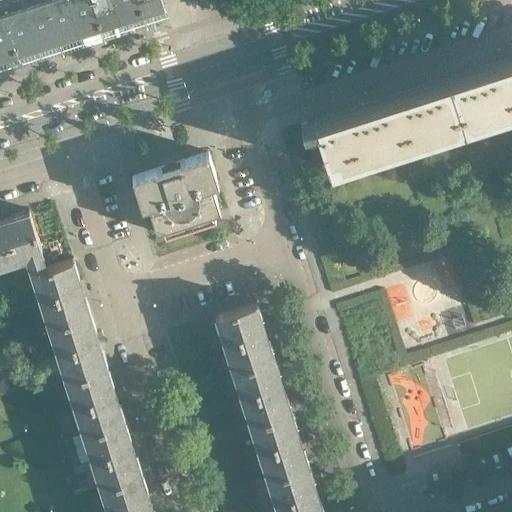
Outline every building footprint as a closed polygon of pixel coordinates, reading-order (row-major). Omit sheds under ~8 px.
[(79,35),(67,0),(0,0),(0,4),(16,55),(79,35)] [(100,28),(91,0),(67,0),(79,35),(100,28)] [(142,15),(137,0),(91,0),(100,28),(142,15)] [(164,7),(161,0),(137,0),(142,15),(162,8),(164,7)] [(0,60),(16,55),(0,4),(0,60)] [(511,60),(315,123),(328,166),(511,107),(511,60)] [(219,209),(211,183),(218,181),(208,151),(176,161),(174,160),(173,160),(171,159),(170,160),(169,160),(167,160),(166,162),(164,163),(164,164),(164,165),(131,175),(141,206),(148,204),(156,229),(162,227),(164,234),(215,218),(213,211),(219,209)] [(42,250),(29,210),(0,219),(0,263),(29,254),(41,250),(42,250)] [(46,266),(41,250),(29,254),(34,269),(46,266)] [(88,312),(80,289),(70,257),(46,266),(34,269),(31,270),(48,324),(88,312)] [(271,356),(264,333),(254,302),(214,314),(232,368),(271,356)] [(105,365),(97,342),(88,312),(48,324),(65,378),(105,365)] [(289,410),(281,386),(271,356),(232,368),(249,422),(289,410)] [(122,419),(115,397),(105,365),(65,378),(82,431),(122,419)] [(306,463),(299,441),(289,410),(249,422),(266,476),(306,463)] [(139,473),(132,451),(122,419),(82,431),(100,485),(139,473)] [(321,511),(316,495),(306,463),(266,476),(277,511),(321,511)] [(151,511),(149,504),(139,473),(100,485),(108,511),(151,511)]
